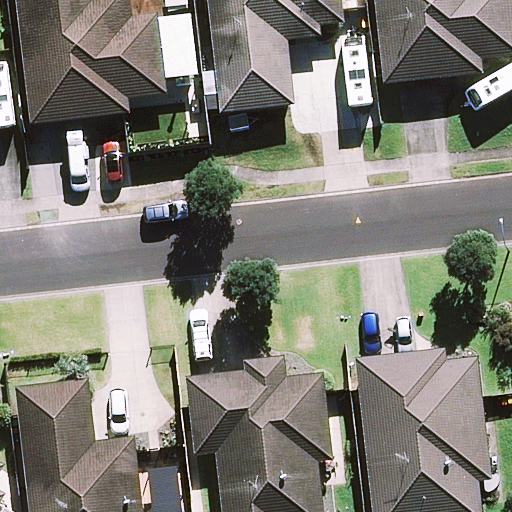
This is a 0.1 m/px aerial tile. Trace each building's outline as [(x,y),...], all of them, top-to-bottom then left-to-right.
[(20,0),(34,118),(35,125),(135,113),(134,99),(171,95),(170,81),(162,14),(136,17),(134,0),(20,0)] [(211,0),(224,114),(299,106),(292,40),(325,37),(324,26),(348,23),(346,0),(211,0)] [(511,0),(378,0),(388,84),(488,73),(487,60),(511,57),(511,0)] [(487,396),(483,358),(451,362),(450,350),(360,359),(364,389),(376,511),(485,511),(483,482),(496,481),(487,396)] [(291,377),(289,356),(249,360),(250,372),(191,378),(195,408),(200,456),(220,454),(226,511),(327,511),(322,463),(337,461),(330,393),(328,373),(291,377)] [(100,441),(93,380),(19,388),(24,428),(33,511),(147,511),(141,451),(139,437),(100,441)] [(0,480),(9,466),(0,460),(0,511),(10,495),(0,489),(0,480)]
